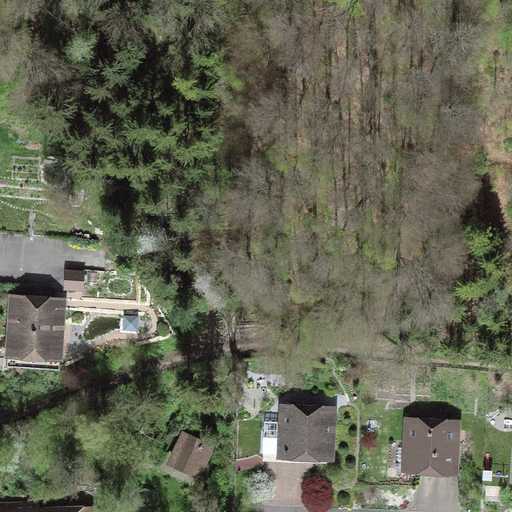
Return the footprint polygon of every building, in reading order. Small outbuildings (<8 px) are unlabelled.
[(14,203),(1,201),(0,213),(0,230),(11,232),(14,203)] [(29,205),(14,203),(11,232),(26,233),(29,205)] [(68,208),(37,205),(34,233),(65,236),(68,208)] [(83,276),(65,276),(65,298),(83,298),(83,276)] [(63,307),(10,303),(5,366),(58,371),(63,307)] [(331,467),(333,414),(278,412),(276,465),(331,467)] [(456,479),(459,428),(405,425),(402,477),(456,479)] [(213,450),(183,435),(166,469),(196,484),(213,450)] [(53,459),(27,459),(28,492),(54,491),(53,459)]
